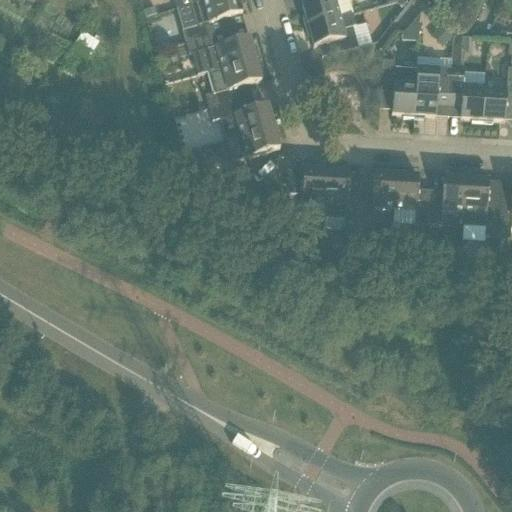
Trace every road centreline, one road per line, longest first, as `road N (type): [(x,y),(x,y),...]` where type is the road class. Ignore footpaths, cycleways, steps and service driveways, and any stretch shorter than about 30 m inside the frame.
road 1 (residential): [(511,156),(319,142),(299,116),(266,0)]
road 2 (secondary): [(207,416),(0,294)]
road 3 (secondary): [(372,487),(240,423),(207,416)]
road 4 (secondary): [(207,416),(227,439),(341,511)]
